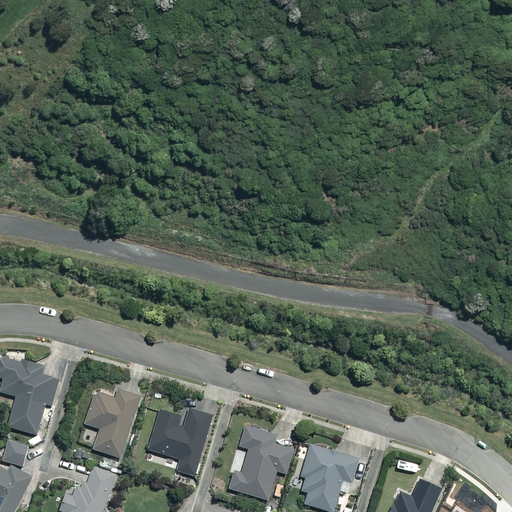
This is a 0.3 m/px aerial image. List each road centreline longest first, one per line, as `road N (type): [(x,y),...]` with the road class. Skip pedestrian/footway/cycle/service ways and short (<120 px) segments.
road 1 (unclassified): [(511,355),(429,309),(263,285),(0,223)]
road 2 (residential): [(0,321),(57,327),(295,395),(455,446),(494,477)]
